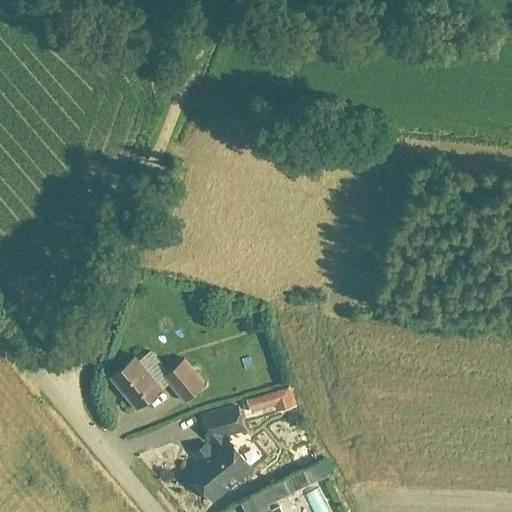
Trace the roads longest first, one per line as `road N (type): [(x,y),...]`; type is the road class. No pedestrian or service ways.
road 1 (unclassified): [(64,402),(217,0)]
road 2 (residential): [(64,402),(149,511)]
